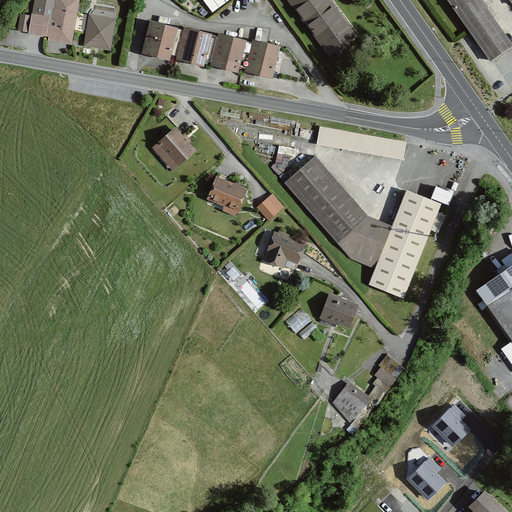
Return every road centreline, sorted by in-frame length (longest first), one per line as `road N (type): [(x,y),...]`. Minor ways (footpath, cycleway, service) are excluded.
road 1 (tertiary): [(479,114),(446,129),(420,129),(0,56)]
road 2 (secondary): [(398,0),(479,114)]
